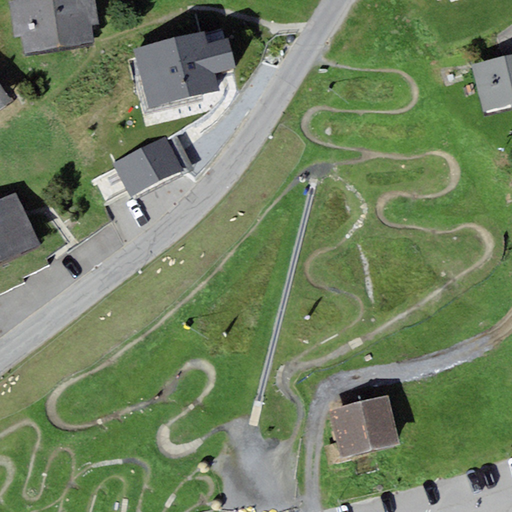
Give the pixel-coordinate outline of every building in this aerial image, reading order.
[(19,0),(10,1),(14,36),(22,35),(24,52),(94,42),(91,25),(98,24),(95,0),(19,0)] [(204,30),(134,49),(149,108),(220,89),(215,72),(235,67),(227,37),(207,42),(204,30)] [(511,55),(472,64),(482,111),(511,104),(511,55)] [(131,196),(184,169),(167,136),(114,163),(131,196)] [(0,262),(41,243),(16,191),(0,198),(0,262)] [(342,459),(399,444),(386,394),(328,410),(342,459)]
